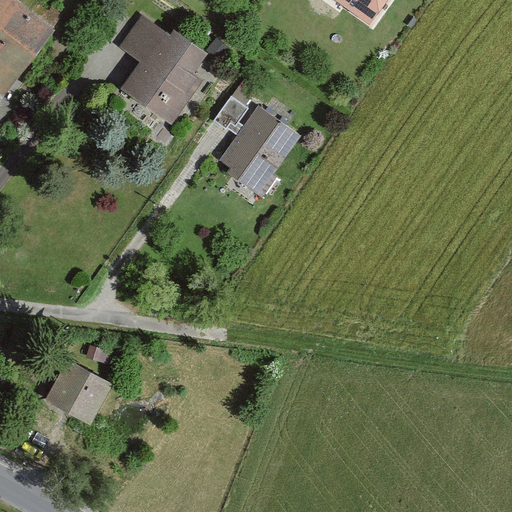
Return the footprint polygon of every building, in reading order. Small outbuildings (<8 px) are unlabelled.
[(17,0),(0,0),(0,89),(52,30),(17,0)] [(389,0),(327,0),(372,28),(389,0)] [(209,58),(139,15),(119,47),(140,61),(118,96),(166,126),(209,58)] [(301,136),(258,106),(219,161),(231,169),(228,173),(259,195),(301,136)] [(117,383),(71,357),(48,397),(93,423),(117,383)]
